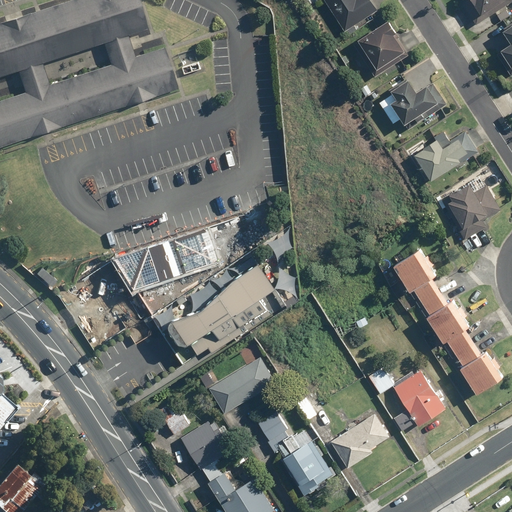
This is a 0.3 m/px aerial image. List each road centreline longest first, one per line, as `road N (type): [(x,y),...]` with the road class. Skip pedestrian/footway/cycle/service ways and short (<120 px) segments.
road 1 (secondary): [(160,511),(75,376),(0,292)]
road 2 (residential): [(511,151),(416,0)]
road 3 (residential): [(403,511),(511,441)]
